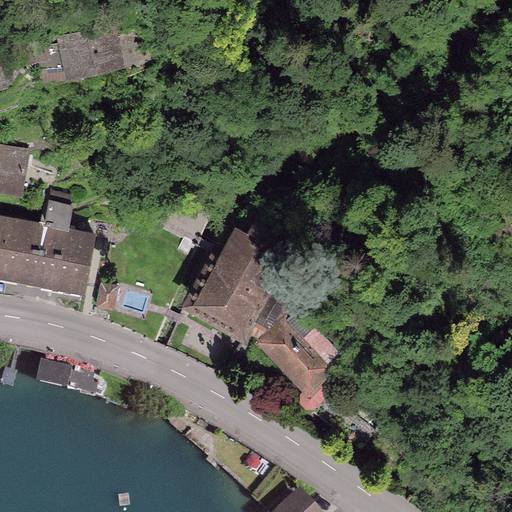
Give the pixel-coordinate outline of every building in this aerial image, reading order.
[(109,32),(66,41),(72,69),(115,59),(109,32)] [(23,151),(0,146),(0,182),(17,185),(23,151)] [(44,225),(0,217),(0,269),(84,284),(93,235),(66,230),(71,202),(49,198),(44,225)] [(233,225),(185,297),(241,333),(288,261),(233,225)] [(288,261),(241,333),(264,343),(307,388),(298,397),(308,410),(313,406),(337,382),(341,379),(331,367),(343,355),(299,307),(311,282),(288,261)] [(104,284),(99,302),(112,306),(117,288),(104,284)] [(44,359),(38,380),(82,392),(84,382),(92,384),(95,372),(80,368),(44,359)] [(337,382),(313,406),(363,448),(383,418),(337,382)] [(314,511),(298,495),(279,511),(314,511)]
